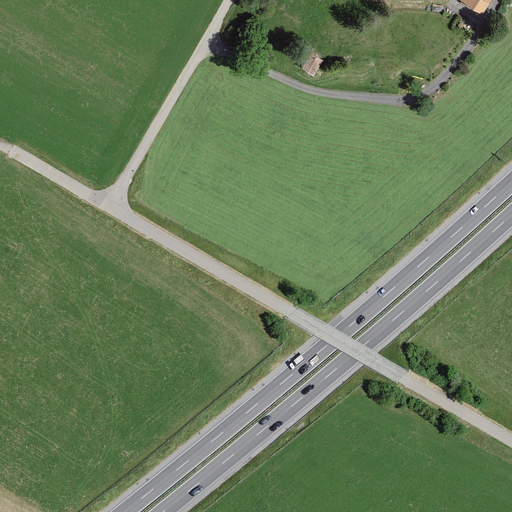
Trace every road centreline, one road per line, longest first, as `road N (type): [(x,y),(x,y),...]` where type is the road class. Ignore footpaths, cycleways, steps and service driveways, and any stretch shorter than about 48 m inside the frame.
road 1 (unclassified): [(209,34),(127,177),(124,210),(511,439)]
road 2 (motorway): [(511,178),(118,511)]
road 3 (motorway): [(157,511),(511,211)]
road 4 (residential): [(209,34),(323,86),(411,93),(436,85),(480,29)]
